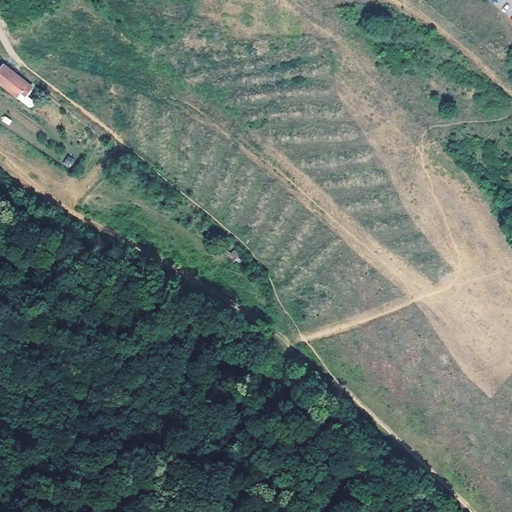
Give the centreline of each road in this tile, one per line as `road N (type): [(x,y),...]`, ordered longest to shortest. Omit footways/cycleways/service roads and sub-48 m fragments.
road 1 (track): [(0,255),(69,274),(154,334),(279,382)]
road 2 (track): [(464,511),(288,339)]
road 3 (track): [(279,382),(363,511)]
road 4 (track): [(413,294),(288,339)]
